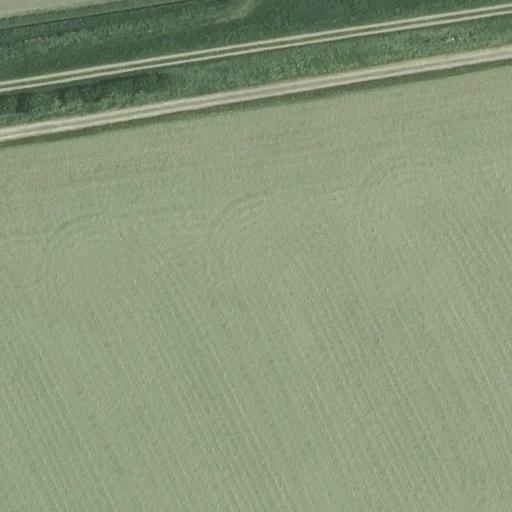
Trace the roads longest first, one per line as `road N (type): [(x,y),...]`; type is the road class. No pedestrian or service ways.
road 1 (track): [(511,8),(0,90)]
road 2 (track): [(511,55),(0,135)]
road 3 (track): [(0,72),(246,15),(257,0)]
